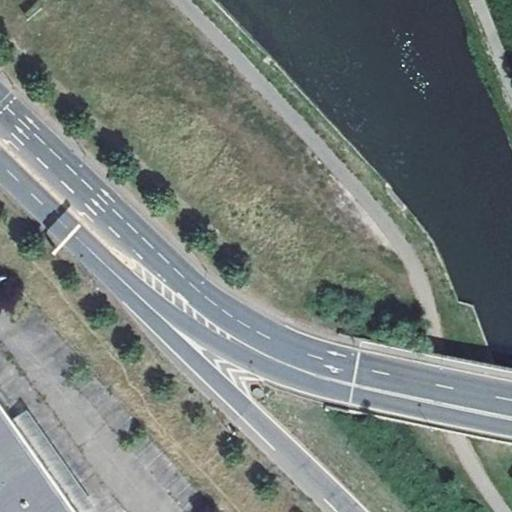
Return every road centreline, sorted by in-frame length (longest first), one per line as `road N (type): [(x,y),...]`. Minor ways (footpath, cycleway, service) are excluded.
road 1 (secondary): [(319,366),(202,294),(0,101)]
road 2 (trunk): [(80,241),(351,511)]
road 3 (secondary): [(80,241),(220,345),(319,366)]
road 4 (secondary): [(511,401),(319,366)]
